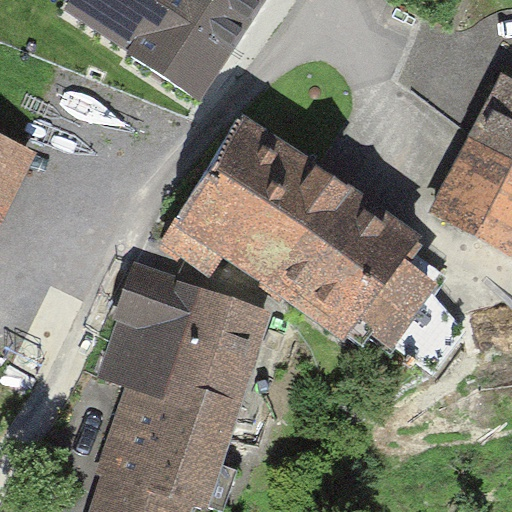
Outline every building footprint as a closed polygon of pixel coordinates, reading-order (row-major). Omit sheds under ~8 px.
[(77,0),(69,13),(135,56),(133,58),(199,101),(265,0),(77,0)] [(511,98),(454,218),(511,246),(511,98)] [(418,246),(238,126),(168,243),(212,275),(229,252),(349,339),(362,321),(412,359),(407,365),(413,370),(418,364),(434,376),(465,334),(428,291),(438,277),(411,256),(418,246)] [(0,271),(53,159),(0,133),(0,271)] [(115,467),(100,511),(201,511),(219,464),(267,316),(139,271),(122,318),(130,322),(106,379),(132,390),(106,464),(115,467)] [(0,371),(0,411),(14,377),(0,371)]
